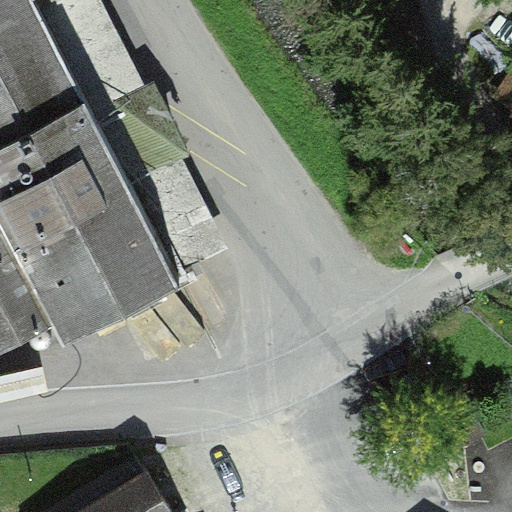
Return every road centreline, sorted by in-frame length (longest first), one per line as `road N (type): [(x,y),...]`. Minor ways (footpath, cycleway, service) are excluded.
road 1 (unclassified): [(345,347),(149,0)]
road 2 (unclassified): [(345,347),(219,409),(0,425)]
road 3 (unclassified): [(511,263),(345,347)]
